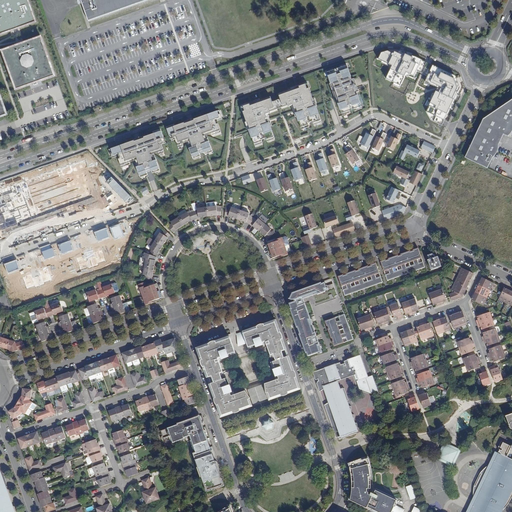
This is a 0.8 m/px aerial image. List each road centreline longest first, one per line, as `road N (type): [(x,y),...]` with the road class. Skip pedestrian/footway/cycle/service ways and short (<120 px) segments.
road 1 (unclassified): [(473,54),(385,20),(0,155)]
road 2 (unclassified): [(0,167),(373,34),(408,35),(469,65)]
road 3 (residential): [(0,257),(145,206),(183,184),(323,143),(372,115),(450,147)]
road 4 (residential): [(267,271),(243,233),(215,226),(185,237),(166,258),(169,308)]
road 5 (residential): [(5,381),(177,321)]
road 6 (residential): [(169,308),(0,366)]
road 7 (residential): [(273,289),(411,239),(413,229)]
road 8 (residential): [(413,229),(407,224),(267,271)]
road 9 (residential): [(193,369),(246,511)]
road 10 (residential): [(336,508),(339,477),(300,365)]
